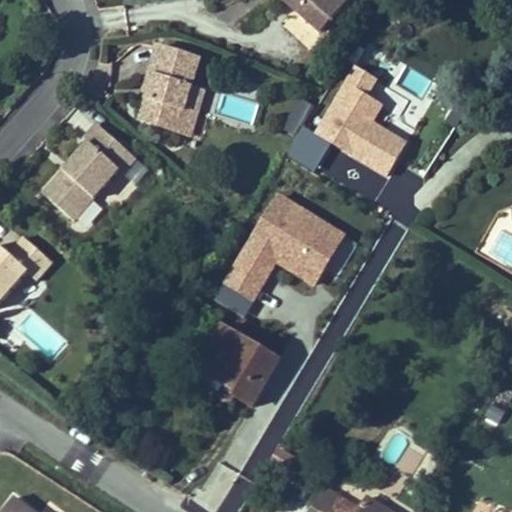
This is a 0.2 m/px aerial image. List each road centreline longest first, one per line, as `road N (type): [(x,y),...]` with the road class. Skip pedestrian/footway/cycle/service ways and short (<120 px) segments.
road 1 (residential): [(90,0),(101,13),(108,55),(0,185)]
road 2 (tertiary): [(26,403),(97,466),(173,511)]
